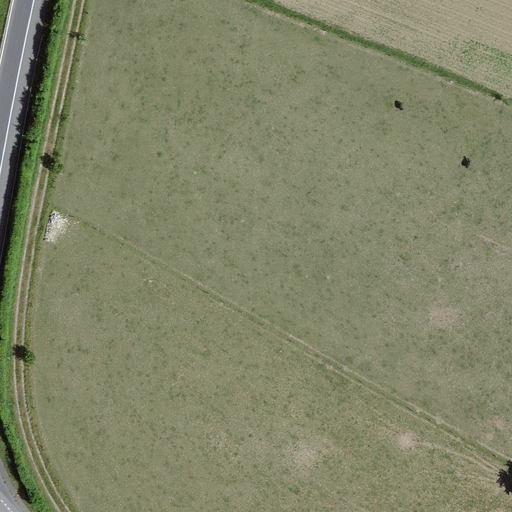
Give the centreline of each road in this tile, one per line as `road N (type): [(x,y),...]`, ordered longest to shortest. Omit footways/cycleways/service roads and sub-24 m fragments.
road 1 (track): [(60,511),(39,478),(15,373),(19,279),(76,0)]
road 2 (motorway): [(0,120),(24,0)]
